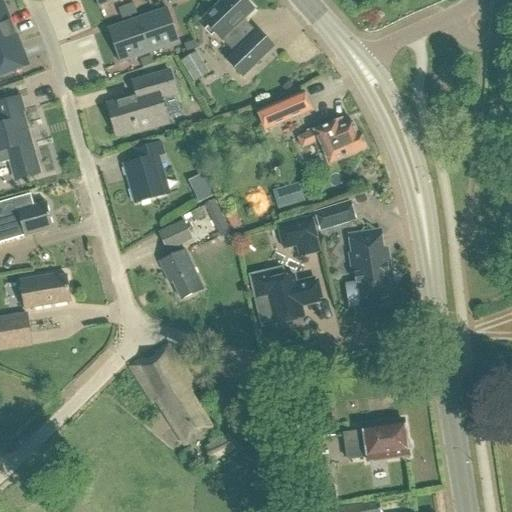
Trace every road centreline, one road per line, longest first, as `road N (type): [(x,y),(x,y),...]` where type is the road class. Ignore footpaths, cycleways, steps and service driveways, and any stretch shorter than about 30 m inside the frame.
road 1 (residential): [(140,328),(119,287),(32,0)]
road 2 (residential): [(437,327),(284,362),(140,328)]
road 3 (tertiary): [(437,327),(421,210),(385,98),(359,62)]
road 4 (residential): [(0,474),(140,328)]
road 5 (tertiary): [(467,511),(437,327)]
road 6 (residential): [(474,0),(359,62)]
